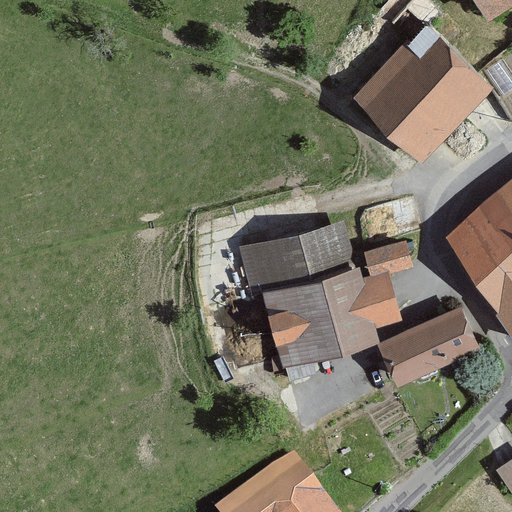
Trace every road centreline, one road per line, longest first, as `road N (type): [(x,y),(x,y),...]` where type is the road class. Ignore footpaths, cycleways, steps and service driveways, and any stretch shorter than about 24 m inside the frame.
road 1 (residential): [(511,354),(443,250),(442,221),(447,199),(511,148)]
road 2 (residential): [(511,395),(390,511)]
